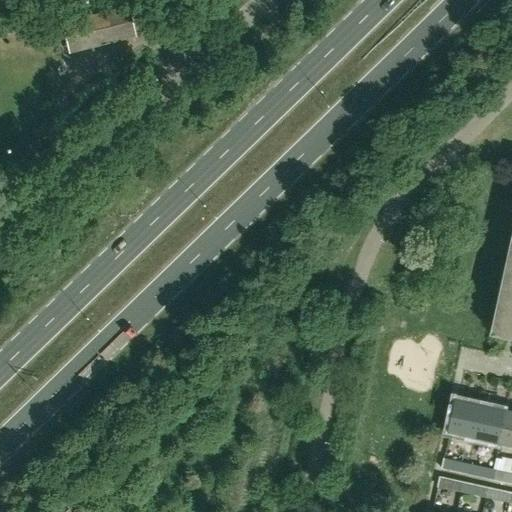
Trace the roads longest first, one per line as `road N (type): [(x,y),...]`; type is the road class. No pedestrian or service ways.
road 1 (primary): [(0,448),(463,0)]
road 2 (primary): [(384,0),(0,366)]
road 3 (unclassified): [(274,0),(0,230)]
